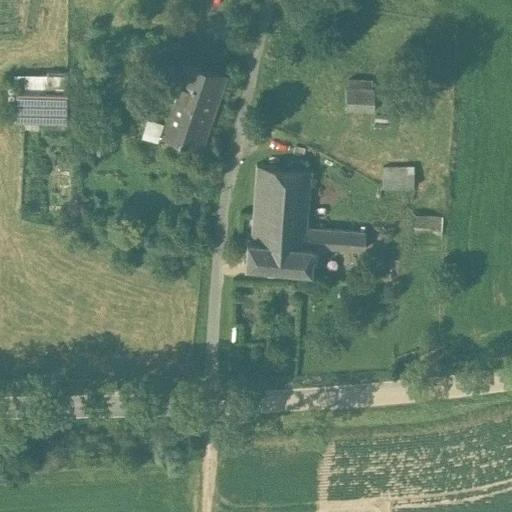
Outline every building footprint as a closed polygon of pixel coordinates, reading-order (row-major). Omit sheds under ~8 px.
[(223,73),(181,59),(162,118),(158,129),(200,143),(223,73)] [(47,74),(14,73),(13,89),(16,89),(46,90),(47,74)] [(66,74),(47,74),(46,90),(66,90),(66,74)] [(373,89),(345,88),(345,108),(373,109),(373,89)] [(46,90),(16,89),(16,118),(65,119),(66,90),(46,90)] [(162,118),(143,112),(138,128),(157,134),(158,129),(162,118)] [(310,167),(257,163),(252,223),(251,238),(246,237),(244,262),(309,267),(311,244),(311,243),(304,243),(305,226),(310,167)] [(413,166),(382,166),(382,186),(413,186),(413,166)] [(442,215),(414,213),(412,233),(441,235),(442,215)] [(365,230),(305,226),(304,243),(311,243),(311,244),(363,248),(365,230)]
